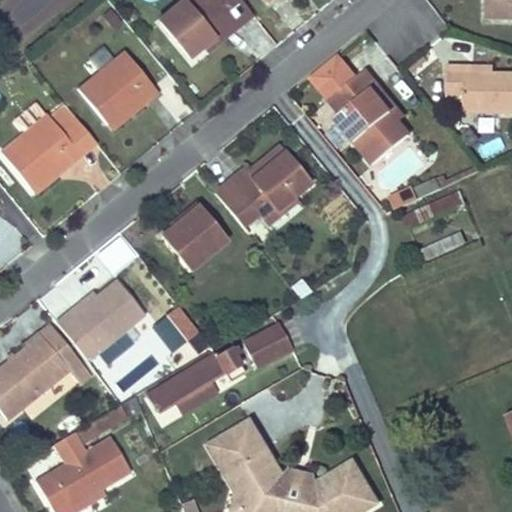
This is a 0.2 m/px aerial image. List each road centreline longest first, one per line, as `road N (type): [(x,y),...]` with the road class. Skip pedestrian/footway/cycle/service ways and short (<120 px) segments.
road 1 (unknown): [(265,87),(357,198),(377,241),(371,270),(333,328),(334,344),(406,511)]
road 2 (residential): [(0,306),(371,0)]
